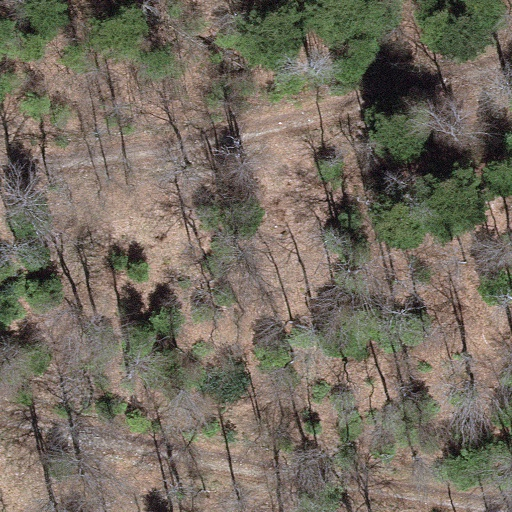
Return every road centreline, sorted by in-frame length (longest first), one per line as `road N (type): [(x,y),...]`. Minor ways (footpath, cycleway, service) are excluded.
road 1 (track): [(511,53),(147,144),(0,152)]
road 2 (track): [(0,418),(93,439),(511,498)]
